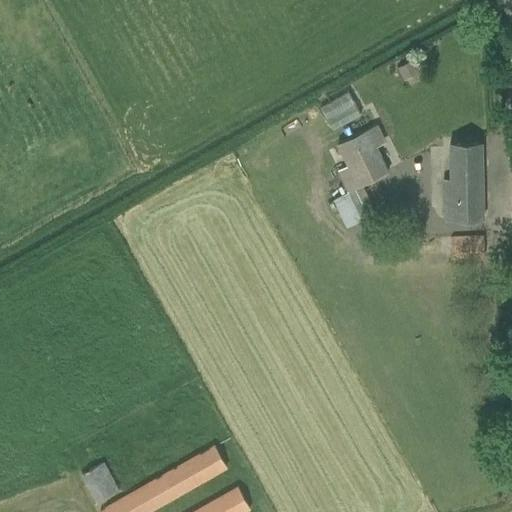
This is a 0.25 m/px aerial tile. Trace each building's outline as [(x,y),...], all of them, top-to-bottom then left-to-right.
[(404,78),(418,71),(413,61),(399,68),(404,78)] [(334,125),(361,110),(350,90),(322,105),(334,125)] [(378,145),(386,141),(378,124),(337,143),(347,165),(338,170),(361,219),(370,238),(385,232),(368,195),(363,184),(390,171),(378,145)] [(446,220),(484,218),(482,143),(450,144),(451,181),(444,182),(446,220)] [(484,236),(464,236),(453,236),(453,255),(484,255),(484,236)] [(215,443),(100,509),(101,511),(150,511),(229,467),(215,443)] [(81,475),(96,502),(120,489),(105,461),(81,475)] [(189,511),(246,511),(252,509),(238,484),(189,511)]
